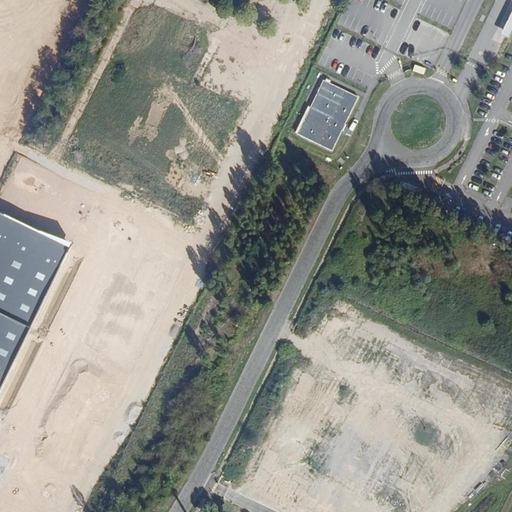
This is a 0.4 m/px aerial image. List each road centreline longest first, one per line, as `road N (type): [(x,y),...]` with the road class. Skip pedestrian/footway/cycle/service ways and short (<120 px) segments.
road 1 (unclassified): [(178,511),(333,201),(390,146)]
road 2 (residential): [(412,158),(435,155),(453,134),(453,108),(434,88),(393,94),(382,115),(390,146)]
road 3 (residential): [(0,132),(60,0)]
road 4 (unclassified): [(412,158),(417,177),(511,221)]
